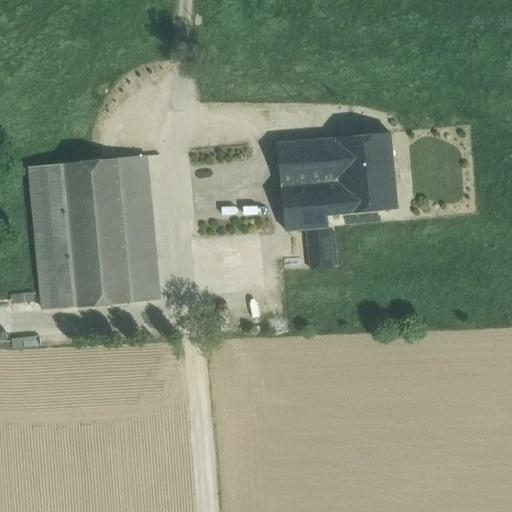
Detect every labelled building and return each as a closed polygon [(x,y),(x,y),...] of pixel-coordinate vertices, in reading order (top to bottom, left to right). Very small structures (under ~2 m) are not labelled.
[(390,135),(321,141),(327,216),(397,210),(390,135)] [(321,141),(279,145),(286,231),(306,230),(328,228),(327,216),(321,141)] [(146,156),(119,158),(120,172),(147,170),(146,156)] [(119,158),(30,166),(43,310),(131,302),(130,286),(123,200),(120,172),(119,158)] [(147,170),(120,172),(123,200),(150,198),(147,170)] [(150,198),(123,200),(130,286),(157,283),(150,198)] [(328,228),(306,230),(310,270),(332,268),(328,228)] [(157,283),(130,286),(131,302),(158,300),(157,283)]
